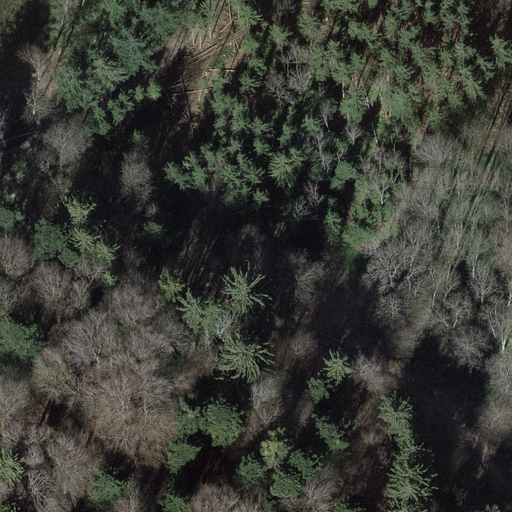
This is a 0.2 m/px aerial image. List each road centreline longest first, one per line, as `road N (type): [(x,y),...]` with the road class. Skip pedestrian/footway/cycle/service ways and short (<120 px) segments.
road 1 (track): [(0,197),(26,217),(311,331),(427,394),(511,484)]
road 2 (track): [(224,0),(110,104),(0,154)]
